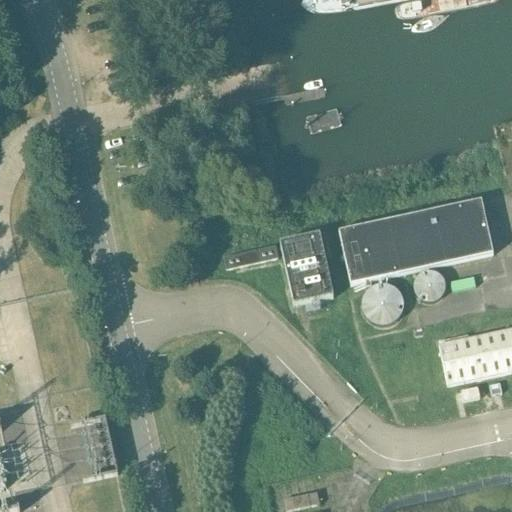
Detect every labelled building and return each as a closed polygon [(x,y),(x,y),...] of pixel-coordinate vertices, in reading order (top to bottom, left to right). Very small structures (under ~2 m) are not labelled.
[(351,289),(493,258),(481,205),(339,236),(351,289)] [(334,301),(320,240),(281,249),(294,310),(334,301)] [(227,273),(278,262),(276,250),(224,261),(227,273)] [(346,289),(341,266),(328,269),(333,292),(346,289)] [(425,276),(417,281),(414,289),(415,298),(417,300),(421,304),(430,307),(438,304),(444,298),(444,297),(445,289),(442,281),(435,276),(426,275),(425,276)] [(363,317),(368,324),(379,329),(390,328),(399,321),(400,321),(403,310),(401,299),(393,290),(381,288),(380,288),(369,293),(363,303),(362,314),(363,317)] [(511,376),(511,332),(439,348),(447,390),(511,376)] [(490,388),(492,399),(502,396),(500,386),(490,388)] [(318,495),(285,502),(286,511),(297,511),(320,507),(318,495)]
